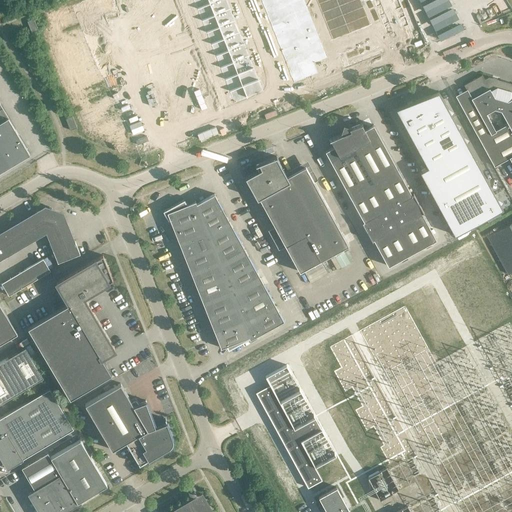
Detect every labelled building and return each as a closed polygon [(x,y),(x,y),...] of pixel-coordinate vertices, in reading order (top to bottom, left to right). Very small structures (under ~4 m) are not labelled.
[(39,29),(106,3),(104,0),(80,0),(34,18),(39,29)] [(72,81),(173,41),(156,0),(145,0),(55,36),(72,81)] [(208,0),(192,0),(196,9),(210,4),(208,0)] [(226,0),(219,0),(210,4),(214,15),(230,9),(226,0)] [(260,0),(264,9),(287,0),(260,0)] [(288,0),(287,0),(264,9),(269,21),(293,12),(288,0)] [(398,0),(288,0),(293,12),(298,23),(302,35),(307,47),(312,59),(314,63),(340,53),(345,68),(415,40),(398,0)] [(210,4),(196,9),(201,21),(214,15),(210,4)] [(230,9),(214,15),(219,27),(235,21),(230,9)] [(293,12),(269,21),(274,33),(298,23),(293,12)] [(214,15),(201,21),(206,32),(219,27),(214,15)] [(38,30),(34,18),(27,21),(32,33),(38,30)] [(235,21),(219,27),(224,39),(240,33),(235,21)] [(298,23),(274,33),(278,45),(302,35),(298,23)] [(219,27),(206,32),(210,44),(224,39),(219,27)] [(240,33),(224,39),(228,51),(244,44),(240,33)] [(302,35),(278,45),(283,56),(307,47),(302,35)] [(224,39),(210,44),(215,56),(228,51),(224,39)] [(244,44),(228,51),(233,63),(249,56),(244,44)] [(307,47),(283,56),(288,68),(312,59),(307,47)] [(78,122),(199,74),(188,48),(65,96),(70,110),(73,109),(78,122)] [(228,51),(215,56),(220,68),(233,63),(228,51)] [(249,56),(233,63),(238,74),(253,68),(249,56)] [(312,59),(288,68),(292,80),(317,71),(314,63),(312,59)] [(233,63),(220,68),(224,80),(238,74),(233,63)] [(253,68),(238,74),(242,86),(258,80),(253,68)] [(238,74),(224,80),(229,91),(242,86),(238,74)] [(484,79),(482,74),(464,85),(471,98),(461,103),(456,94),(455,95),(507,190),(509,189),(496,165),(509,158),(511,162),(511,83),(508,86),(502,84),(499,80),(489,77),(484,79)] [(258,80),(242,86),(247,98),(263,92),(258,80)] [(242,86),(229,91),(234,104),(247,98),(242,86)] [(396,109),(405,126),(413,121),(445,103),(439,92),(413,102),(413,103),(408,106),(407,104),(396,109)] [(19,135),(16,137),(13,131),(15,130),(0,103),(0,171),(30,154),(19,135)] [(138,150),(217,118),(211,103),(116,140),(138,150)] [(453,117),(445,103),(413,121),(405,126),(413,139),(453,117)] [(77,128),(72,116),(65,119),(70,130),(77,128)] [(461,131),(453,117),(413,139),(420,153),(461,131)] [(350,130),(346,132),(368,172),(392,159),(373,124),(364,129),(361,123),(362,123),(361,122),(348,127),(348,128),(349,128),(350,130)] [(468,146),(461,131),(420,153),(428,167),(436,162),(436,163),(468,146)] [(368,172),(346,132),(329,139),(330,139),(334,146),(325,151),(344,185),(368,172)] [(503,209),(468,146),(436,163),(436,162),(428,167),(420,171),(455,235),(487,217),(503,209)] [(255,198),(295,271),(344,245),(301,166),(283,176),(272,156),(251,164),(251,165),(255,164),(257,168),(241,177),(247,188),(248,187),(250,190),(248,191),(253,199),(255,198)] [(411,195),(392,159),(368,172),(392,217),(416,204),(414,200),(416,199),(413,193),(412,194),(413,194),(411,195)] [(392,217),(368,172),(344,185),(363,221),(362,222),(362,221),(361,222),(364,228),(365,227),(366,226),(368,230),(392,217)] [(195,200),(191,202),(198,217),(222,208),(214,193),(196,203),(195,200)] [(170,220),(173,227),(198,217),(191,202),(187,204),(184,199),(163,210),(169,221),(170,220)] [(418,207),(416,204),(392,217),(412,252),(436,239),(421,213),(423,212),(423,213),(423,212),(420,206),(418,207)] [(38,214),(9,232),(0,236),(0,259),(7,256),(5,252),(46,228),(49,229),(56,248),(53,250),(58,262),(80,253),(75,241),(71,243),(63,223),(66,222),(62,213),(45,207),(36,213),(38,214)] [(230,223),(222,208),(198,217),(205,233),(230,223)] [(205,233),(198,217),(173,227),(179,243),(205,233)] [(412,252),(392,217),(368,230),(370,234),(368,235),(372,241),(372,240),(373,239),(388,266),(412,252)] [(238,237),(230,223),(205,233),(211,248),(238,237)] [(211,248),(205,233),(179,243),(185,258),(211,248)] [(246,252),(238,237),(211,248),(218,263),(246,252)] [(218,263),(211,248),(185,258),(191,273),(218,263)] [(254,266),(246,252),(218,263),(225,277),(254,266)] [(56,282),(68,303),(28,327),(70,398),(111,374),(101,357),(114,350),(83,297),(113,280),(103,255),(56,282)] [(43,259),(1,283),(9,295),(50,271),(43,259)] [(225,277),(218,263),(191,273),(197,288),(225,277)] [(261,279),(254,266),(225,277),(231,291),(261,279)] [(231,291),(225,277),(197,288),(202,302),(231,291)] [(269,294),(261,279),(231,291),(238,306),(269,294)] [(238,306),(231,291),(202,302),(208,317),(238,306)] [(277,308),(269,294),(238,306),(244,321),(277,308)] [(0,343),(17,334),(0,304),(0,343)] [(244,321),(238,306),(208,317),(214,332),(244,321)] [(284,320),(277,308),(244,321),(252,338),(284,320)] [(252,338),(244,321),(214,332),(220,347),(225,345),(228,350),(249,339),(252,338)] [(0,361),(0,403),(43,377),(25,347),(0,361)] [(272,383),(258,390),(310,486),(324,478),(317,465),(338,454),(289,363),(268,374),(272,383)] [(133,442),(146,465),(176,447),(177,446),(178,446),(178,445),(179,444),(179,443),(180,443),(180,441),(180,440),(180,439),(179,438),(172,419),(173,422),(162,426),(153,400),(140,405),(127,383),(92,404),(119,450),(133,442)] [(73,428),(49,388),(0,416),(0,448),(0,450),(0,449),(0,457),(7,469),(23,459),(23,458),(73,428)] [(50,457),(60,475),(28,494),(39,511),(63,511),(79,503),(78,502),(78,503),(78,502),(107,485),(80,440),(50,457)] [(349,511),(336,487),(318,496),(327,511),(349,511)] [(173,511),(169,511),(170,511),(169,511),(209,511),(206,505),(204,503),(201,501),(198,501),(195,501),(192,501),(173,511)]
